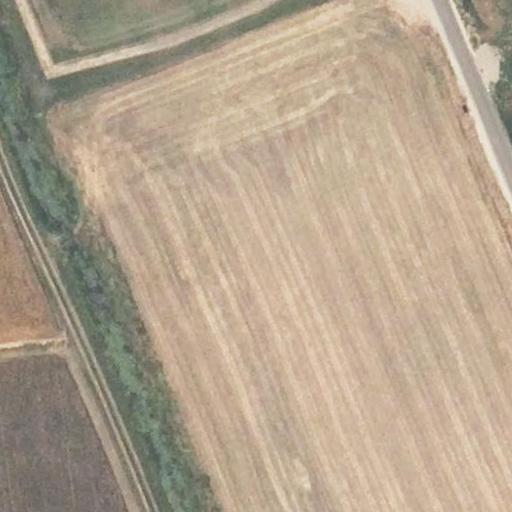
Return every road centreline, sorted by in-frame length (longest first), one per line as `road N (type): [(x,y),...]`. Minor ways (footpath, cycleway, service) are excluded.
road 1 (track): [(152,511),(0,156)]
road 2 (unclassified): [(466,64),(511,175)]
